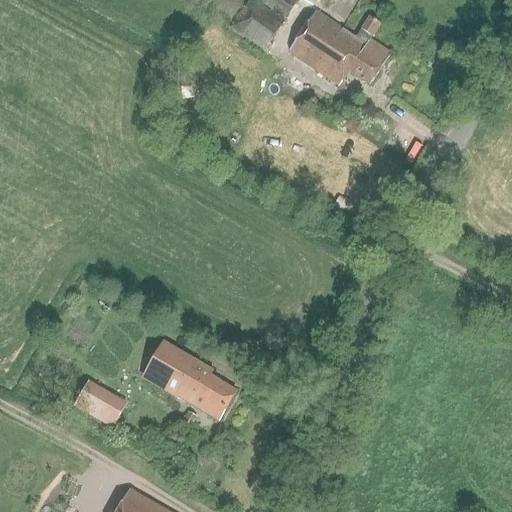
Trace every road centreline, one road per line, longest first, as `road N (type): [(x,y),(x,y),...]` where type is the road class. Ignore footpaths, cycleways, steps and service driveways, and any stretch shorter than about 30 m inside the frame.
road 1 (tertiary): [(299,511),(349,349),(392,253),(447,152),(511,63)]
road 2 (track): [(0,401),(196,511)]
road 3 (track): [(400,238),(511,309)]
